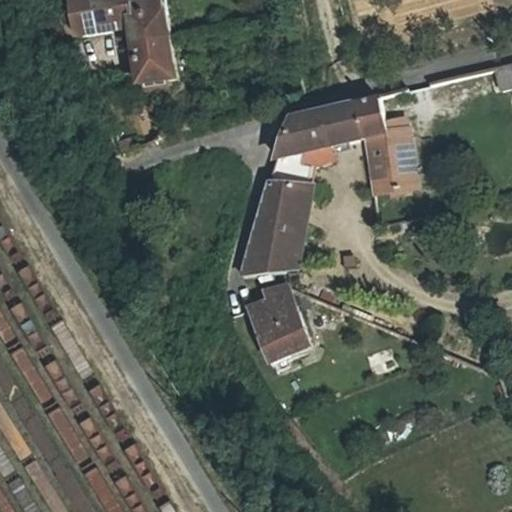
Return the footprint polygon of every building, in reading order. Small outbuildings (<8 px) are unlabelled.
[(108,32),(103,0),(79,0),(73,1),(78,32),(79,37),(108,32)] [(178,41),(170,0),(103,0),(108,32),(136,28),(139,49),(178,41)] [(185,76),(178,41),(139,49),(144,71),(146,85),(185,76)] [(511,66),(500,69),(505,91),(511,89),(511,66)] [(142,146),(120,72),(99,74),(123,152),(142,146)] [(372,103),(361,106),(369,143),(382,200),(426,191),(414,134),(394,138),(391,126),(384,96),(373,98),(372,103)] [(302,251),(341,151),(369,143),(361,106),(296,122),(283,159),(244,277),(291,273),(301,264),(302,251)] [(411,122),(391,126),(394,138),(414,134),(411,122)] [(317,345),(295,289),(253,299),(256,307),(259,313),(254,315),(274,362),(317,345)] [(369,354),(376,377),(401,369),(394,346),(369,354)]
